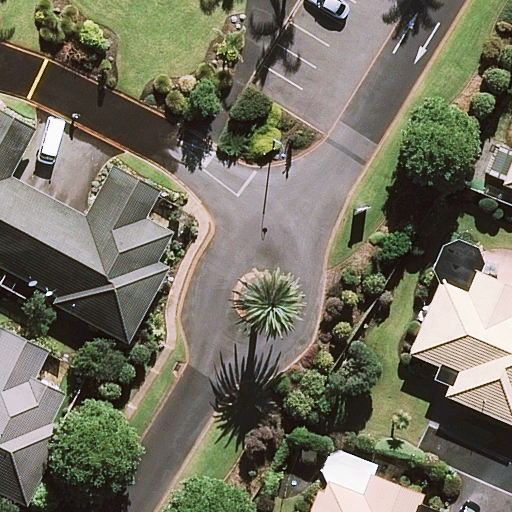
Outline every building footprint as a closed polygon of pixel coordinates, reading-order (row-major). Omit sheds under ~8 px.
[(0,260),(56,290),(52,299),(125,338),(165,265),(156,260),(172,231),(143,215),(156,191),(112,168),(86,217),(8,175),(35,126),(0,107),(0,260)] [(511,149),(501,177),(511,181),(511,149)] [(440,282),(414,348),(451,362),(440,389),(511,417),(511,285),(475,271),(466,292),(440,282)] [(0,485),(27,498),(61,427),(47,420),(61,390),(32,377),(45,351),(0,329),(0,485)] [(414,511),(423,492),(372,473),(363,496),(323,480),(310,511),(414,511)]
